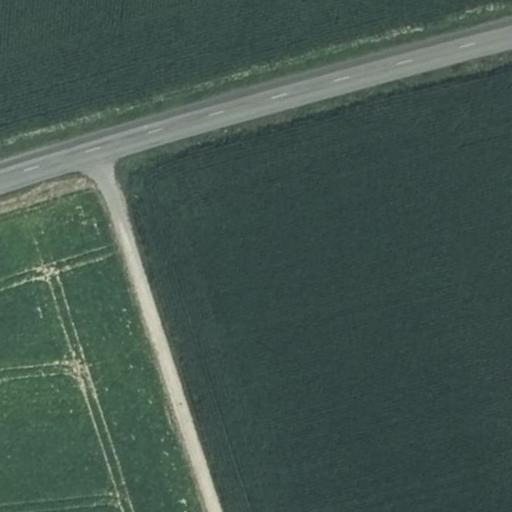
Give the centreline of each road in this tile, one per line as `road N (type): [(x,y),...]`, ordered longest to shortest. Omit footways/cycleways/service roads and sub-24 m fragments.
road 1 (tertiary): [(0,176),(511,33)]
road 2 (track): [(214,511),(97,146)]
